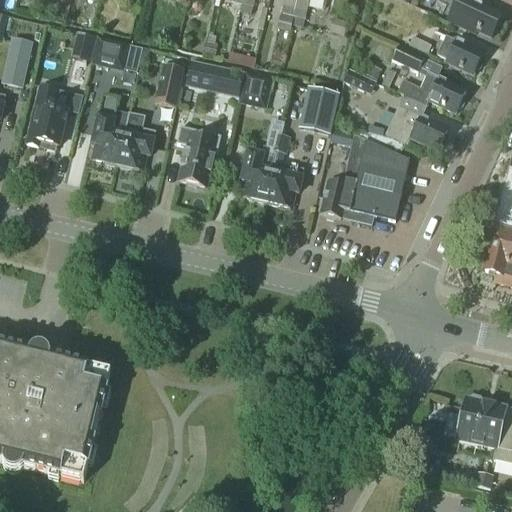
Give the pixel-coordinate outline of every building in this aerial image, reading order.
[(230,0),(229,5),(242,8),(243,0),(230,0)] [(253,0),(243,0),(242,8),(253,11),(255,0),(253,0)] [(284,0),(281,18),(294,21),(298,0),(284,0)] [(326,0),(298,0),(294,21),(292,29),(302,31),(304,23),(310,0),(326,4),(326,0)] [(502,20),(459,0),(448,24),(476,37),(477,35),(492,41),(502,20)] [(290,36),(291,29),(293,22),(280,19),(276,32),(290,36)] [(348,25),(333,21),(329,36),(343,40),(348,25)] [(79,37),(79,38),(74,60),(90,64),(95,41),(79,37)] [(474,79),(484,57),(447,39),(438,58),(447,63),(446,66),(474,79)] [(407,52),(425,61),(431,49),(412,41),(407,52)] [(98,43),(92,67),(123,74),(124,71),(128,50),(98,43)] [(13,44),(3,87),(20,91),(30,48),(13,44)] [(204,58),(215,60),(217,48),(206,46),(204,58)] [(398,51),(391,65),(417,77),(427,81),(421,94),(414,91),(403,86),(397,97),(408,102),(409,102),(425,110),(428,104),(429,104),(456,117),(466,96),(419,74),(419,73),(424,63),(398,51)] [(163,69),(164,69),(156,108),(175,112),(183,73),(185,66),(165,61),(163,69)] [(247,78),(193,66),(191,65),(185,91),(238,103),(241,104),(247,78)] [(381,74),(366,67),(361,78),(376,84),(381,74)] [(343,87),(370,99),(376,87),(349,74),(343,87)] [(395,77),(387,74),(380,90),(388,93),(395,77)] [(238,103),(237,108),(258,112),(265,82),(247,78),(241,104),(238,103)] [(59,150),(68,115),(55,112),(59,95),(41,91),(28,148),(40,151),(41,146),(59,150)] [(307,94),(298,133),(331,140),(339,101),(308,94),(307,93),(307,94)] [(103,100),(92,147),(98,148),(94,164),(118,169),(125,138),(124,138),(127,125),(129,117),(128,117),(127,118),(116,115),(118,104),(103,100)] [(410,142),(438,155),(448,133),(398,110),(387,133),(368,130),(367,138),(394,144),(405,149),(406,149),(410,142)] [(125,138),(118,169),(141,174),(144,159),(149,160),(154,136),(142,133),(145,121),(129,117),(127,125),(124,138),(125,138)] [(246,188),(244,200),(267,205),(274,176),(273,176),(278,156),(279,156),(283,140),(281,140),(284,126),(277,124),(270,151),(264,150),(262,158),(249,155),(242,183),(246,184),(245,187),(246,188)] [(181,130),(178,146),(187,149),(182,168),(184,169),(180,184),(205,190),(209,174),(211,174),(215,160),(212,159),(213,154),(218,156),(222,139),(181,130)] [(332,142),(347,145),(349,137),(334,134),(332,142)] [(374,220),(395,225),(409,165),(400,160),(405,149),(394,144),(367,138),(358,136),(356,141),(353,140),(345,176),(358,179),(351,209),(355,210),(354,216),(352,215),(350,225),(372,230),(374,220)] [(291,142),(283,140),(279,156),(287,158),(291,142)] [(274,176),(267,205),(291,210),(294,196),(299,197),(304,173),(290,170),(275,166),(273,176),(274,176)] [(511,169),(509,169),(483,269),(486,273),(511,280),(511,169)] [(343,213),(352,215),(354,216),(355,210),(351,209),(358,179),(345,176),(342,188),(328,185),(321,218),(341,222),(343,213)] [(20,475),(23,471),(83,486),(109,379),(0,350),(0,465),(2,466),(3,471),(6,475),(10,477),(15,477),(20,475)] [(456,442),(495,452),(496,452),(505,411),(466,402),(456,442)] [(511,412),(505,411),(496,452),(495,452),(492,464),(511,468),(511,412)] [(481,492),(485,478),(477,476),(474,490),(481,492)] [(490,494),(493,480),(485,478),(481,492),(490,494)]
